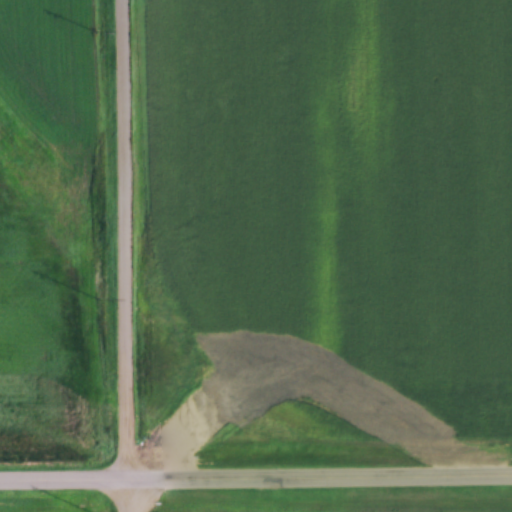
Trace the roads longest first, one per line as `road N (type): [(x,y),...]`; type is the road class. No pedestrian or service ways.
road 1 (residential): [(127,511),(122,0)]
road 2 (tertiary): [(511,471),(0,476)]
